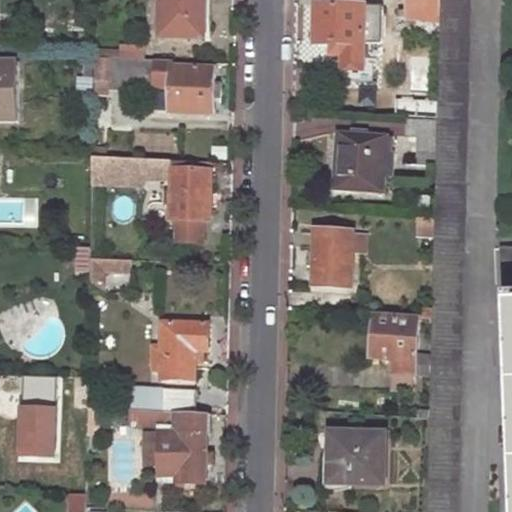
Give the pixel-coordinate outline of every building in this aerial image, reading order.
[(212,18),(212,0),(162,0),(161,36),(201,37),(202,18),(212,18)] [(409,0),(409,23),(441,24),(441,0),(409,0)] [(458,511),(472,0),(441,0),(441,24),(439,121),(438,136),(428,511),(458,511)] [(364,53),(365,5),(317,4),(316,43),(333,44),(333,52),(364,53)] [(109,88),(154,90),(155,61),(97,59),(96,81),(109,81),(109,88)] [(155,61),(154,90),(172,90),(173,68),(173,62),(155,61)] [(0,123),(19,123),(20,63),(0,62),(0,123)] [(214,114),(216,70),(173,68),(172,90),(171,112),(214,114)] [(439,121),(409,120),(409,134),(438,136),(439,121)] [(386,193),(389,136),(341,133),(338,191),(386,193)] [(168,152),(168,136),(139,136),(139,152),(168,152)] [(94,160),(93,187),(105,187),(105,169),(105,160),(94,160)] [(127,169),(126,186),(141,187),(141,179),(142,161),(105,160),(105,169),(127,169)] [(163,194),(162,206),(170,206),(169,222),(178,222),(177,243),(201,244),(202,223),(205,223),(208,163),(142,161),(141,179),(171,180),(170,194),(163,194)] [(353,288),(358,234),(320,231),(315,285),(353,288)] [(504,303),(508,303),(511,302),(511,248),(502,249),(504,303)] [(89,261),(88,290),(127,291),(128,262),(89,261)] [(395,368),(417,369),(418,318),(374,314),(374,336),(385,336),(385,354),(396,354),(395,368)] [(208,350),(209,323),(161,322),(159,349),(153,349),(152,371),(159,371),(159,379),(198,379),(199,350),(208,350)] [(198,413),(199,388),(167,387),(166,390),(152,390),(151,409),(158,409),(198,413)] [(88,416),(98,417),(99,405),(88,404),(88,416)] [(143,423),(157,424),(158,409),(151,409),(143,408),(143,423)] [(162,479),(207,482),(213,414),(198,413),(158,409),(157,424),(166,425),(166,434),(164,463),(162,479)] [(152,433),(150,462),(164,463),(166,434),(152,433)] [(382,491),(387,439),(334,435),(330,488),(382,491)]
